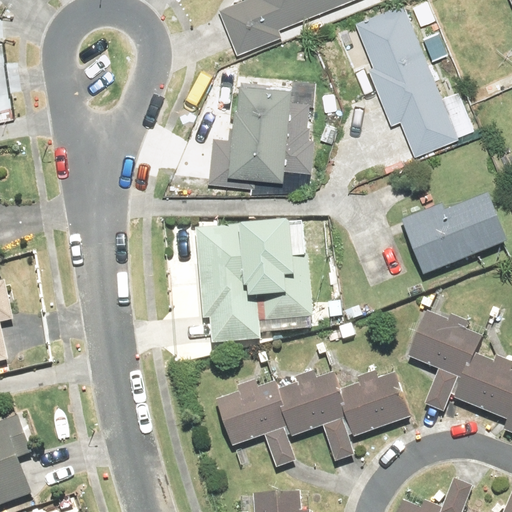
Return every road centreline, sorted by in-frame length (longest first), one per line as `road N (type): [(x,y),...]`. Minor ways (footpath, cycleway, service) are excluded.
road 1 (residential): [(158,511),(138,460),(93,176)]
road 2 (residential): [(93,176),(159,71),(162,50),(150,24),(127,11),(98,10),(65,28),(64,80)]
road 3 (residential): [(367,511),(373,486),(429,445),(511,454)]
